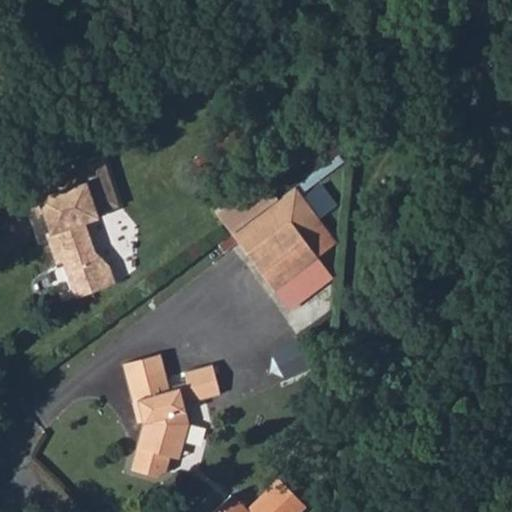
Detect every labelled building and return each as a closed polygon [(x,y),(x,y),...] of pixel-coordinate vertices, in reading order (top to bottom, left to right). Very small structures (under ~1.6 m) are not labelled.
[(108,155),(31,180),(40,210),(51,206),(57,226),(52,228),(54,234),(62,258),(69,256),(81,291),(122,278),(116,261),(99,248),(89,218),(103,213),(101,206),(122,200),(108,155)] [(40,210),(31,180),(24,182),(43,238),(54,234),(52,228),(57,226),(51,206),(40,210)] [(314,222),(290,189),(227,235),(268,292),(313,259),(296,236),(314,222)] [(182,425),(192,428),(195,410),(190,390),(227,379),(219,351),(192,358),(195,368),(176,373),(166,340),(129,351),(140,388),(144,387),(150,406),(139,456),(166,462),(174,457),(177,442),(182,425)] [(144,387),(140,388),(146,407),(150,406),(144,387)] [(188,445),(192,428),(182,425),(177,442),(188,445)] [(280,469),(254,496),(238,480),(211,508),(215,511),(293,511),(308,496),(280,469)]
